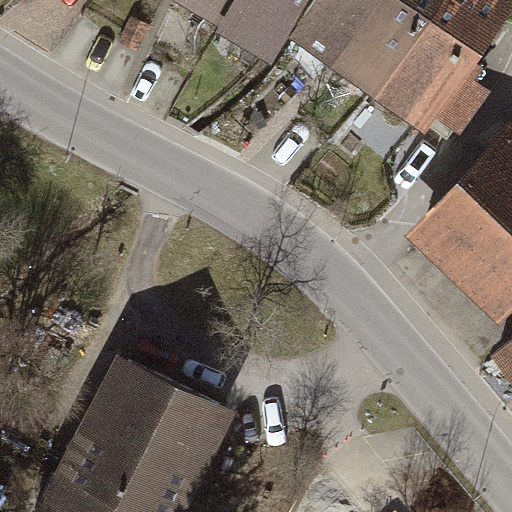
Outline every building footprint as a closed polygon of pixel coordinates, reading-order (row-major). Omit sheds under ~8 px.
[(178,0),(214,21),(225,0),(178,0)] [(225,0),(214,21),(211,25),(267,57),(300,0),(225,0)] [(328,62),(371,0),(309,0),(286,33),(328,62)] [(371,93),(435,0),(371,0),(328,62),(371,93)] [(511,0),(435,0),(371,93),(422,128),(433,113),(457,130),(488,86),(473,75),(481,63),(472,57),(511,0)] [(511,121),(509,119),(402,231),(496,320),(508,308),(511,311),(511,121)] [(511,394),(505,400),(511,409),(511,335),(489,353),(511,382),(511,394)] [(58,464),(154,511),(184,511),(237,408),(117,347),(58,464)] [(154,511),(58,464),(33,511),(154,511)]
